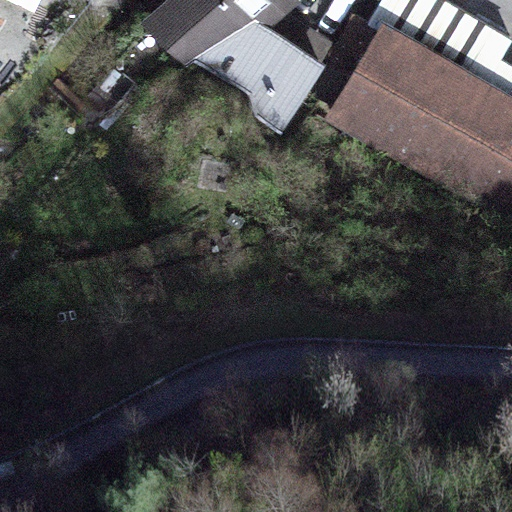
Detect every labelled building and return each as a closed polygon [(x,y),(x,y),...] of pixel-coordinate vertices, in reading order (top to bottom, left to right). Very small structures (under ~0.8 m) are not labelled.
[(0,0),(0,30),(11,0),(0,0)] [(236,9),(246,0),(171,0),(151,18),(211,93),(272,133),(320,62),(244,19),(236,9)] [(320,62),(334,42),(270,0),(246,0),(236,9),(244,19),(320,62)] [(511,110),(480,91),(499,58),(511,38),(446,0),(380,0),(368,22),(384,32),(337,110),(511,217),(511,224),(507,232),(511,235),(511,110)] [(511,65),(499,58),(480,91),(511,110),(511,65)]
